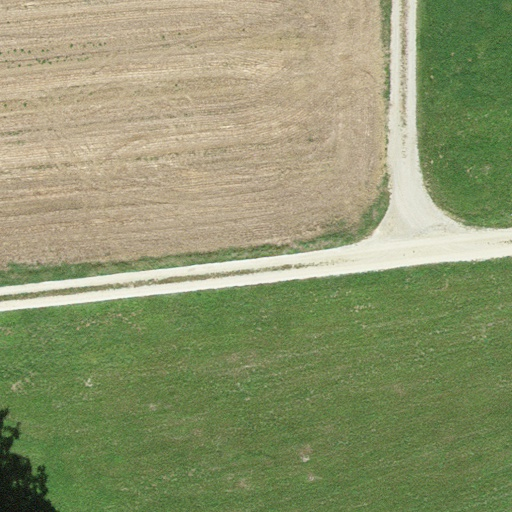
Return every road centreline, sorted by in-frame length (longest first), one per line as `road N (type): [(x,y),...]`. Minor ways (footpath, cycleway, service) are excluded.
road 1 (track): [(511,238),(0,294)]
road 2 (track): [(399,245),(398,0)]
